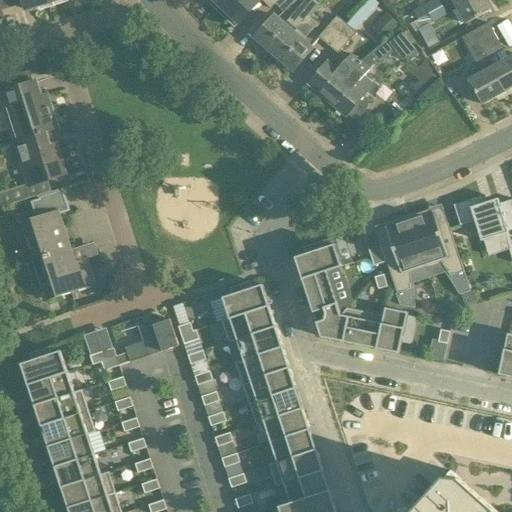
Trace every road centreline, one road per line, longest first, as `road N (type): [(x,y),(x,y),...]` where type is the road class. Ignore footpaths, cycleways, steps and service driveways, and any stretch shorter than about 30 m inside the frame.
road 1 (residential): [(145,302),(62,32)]
road 2 (residential): [(327,166),(152,0)]
road 3 (residential): [(327,166),(284,221),(277,247),(309,355)]
road 4 (residential): [(309,355),(511,399)]
road 5 (residential): [(511,135),(387,189),(327,166)]
road 6 (residential): [(309,355),(307,373),(352,511)]
